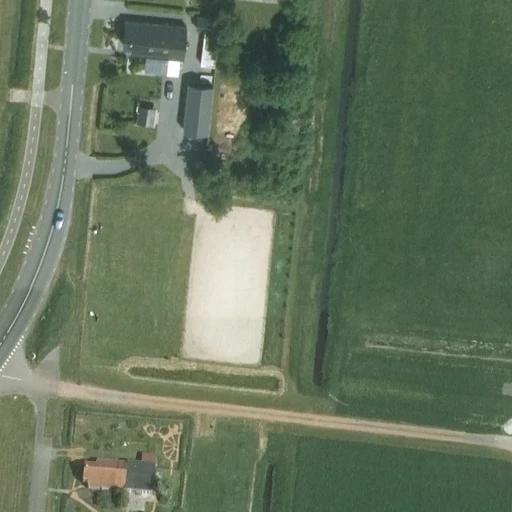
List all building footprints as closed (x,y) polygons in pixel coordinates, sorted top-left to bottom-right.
[(205,27),(217,29),(218,16),(197,15),(196,27),(205,27)] [(185,27),(134,23),(127,22),(125,45),(133,46),(132,52),(183,56),(185,27)] [(217,29),(205,27),(202,63),(214,64),(217,29)] [(213,84),(188,82),(183,129),(208,132),(213,84)] [(138,113),(137,122),(154,125),(156,112),(139,110),(138,113)] [(148,491),(149,471),(97,467),(97,472),(84,471),(83,488),(125,491),(125,489),(148,491)]
